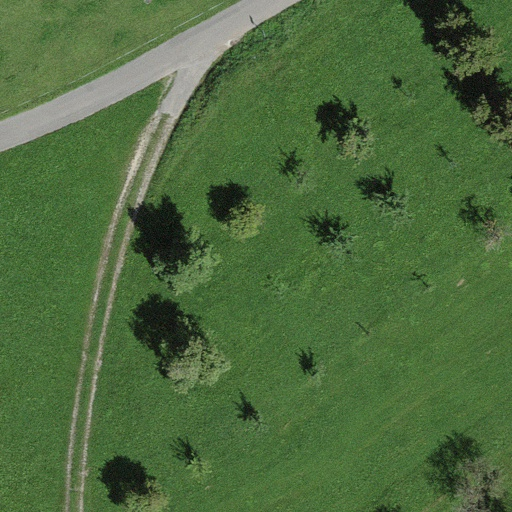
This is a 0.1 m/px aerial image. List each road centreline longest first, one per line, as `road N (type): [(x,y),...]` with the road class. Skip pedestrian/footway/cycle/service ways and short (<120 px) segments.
road 1 (track): [(81,511),(104,240),(201,44)]
road 2 (unclassified): [(0,133),(285,0)]
